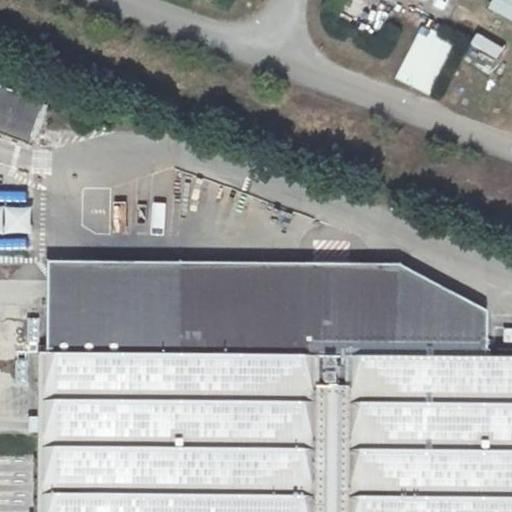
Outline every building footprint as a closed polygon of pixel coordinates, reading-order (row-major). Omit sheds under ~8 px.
[(358,20),(366,0),(348,0),(343,14),(358,20)] [(366,0),(361,25),(382,30),(388,4),(373,0),(366,0)] [(425,0),(451,8),(453,0),(425,0)] [(396,78),(433,97),(460,43),(423,24),(396,78)] [(45,102),(0,85),(0,131),(31,142),(45,102)] [(0,201),(28,200),(28,190),(0,190),(0,201)] [(0,232),(33,230),(31,203),(0,204),(0,232)] [(0,236),(0,250),(29,250),(29,236),(0,236)] [(37,356),(485,360),(485,313),(397,267),(48,264),(48,284),(0,283),(0,440),(36,441),(37,356)] [(511,511),(511,359),(485,360),(37,356),(36,441),(35,511),(511,511)]
